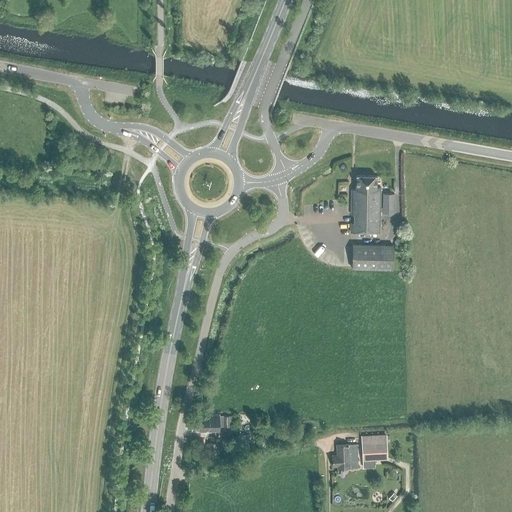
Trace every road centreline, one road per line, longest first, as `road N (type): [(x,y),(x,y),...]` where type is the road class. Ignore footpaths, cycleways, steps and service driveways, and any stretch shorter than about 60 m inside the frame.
road 1 (unclassified): [(169,511),(218,276),(238,245),(280,219),(280,178)]
road 2 (unknown): [(105,511),(143,263),(132,194),(152,165)]
road 3 (primary): [(147,511),(179,305)]
road 4 (secondary): [(511,156),(331,125)]
